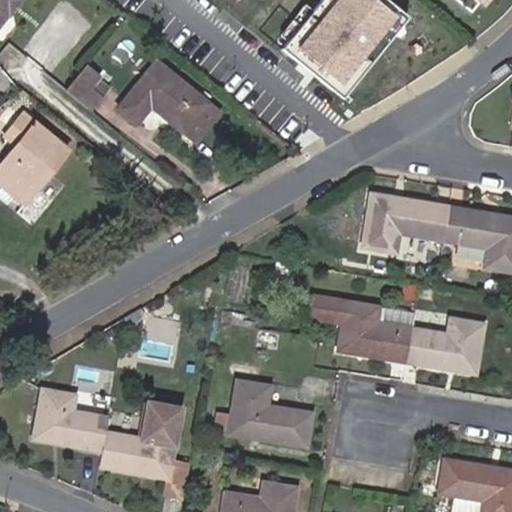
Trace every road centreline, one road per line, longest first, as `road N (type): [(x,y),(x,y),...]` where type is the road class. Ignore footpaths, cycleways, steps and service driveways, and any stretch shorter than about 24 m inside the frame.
road 1 (residential): [(0,356),(146,264),(418,117)]
road 2 (residential): [(511,420),(411,406),(380,440)]
road 3 (residential): [(418,117),(511,40)]
